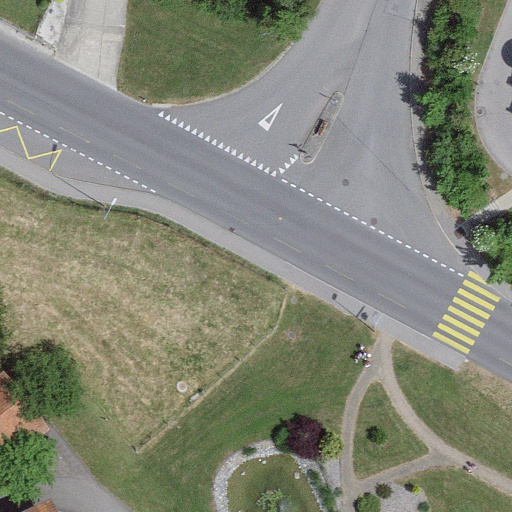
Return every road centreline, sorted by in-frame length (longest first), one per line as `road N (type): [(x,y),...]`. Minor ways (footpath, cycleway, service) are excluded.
road 1 (secondary): [(279,216),(0,74)]
road 2 (secondary): [(511,340),(279,216)]
road 3 (residential): [(279,216),(369,0)]
